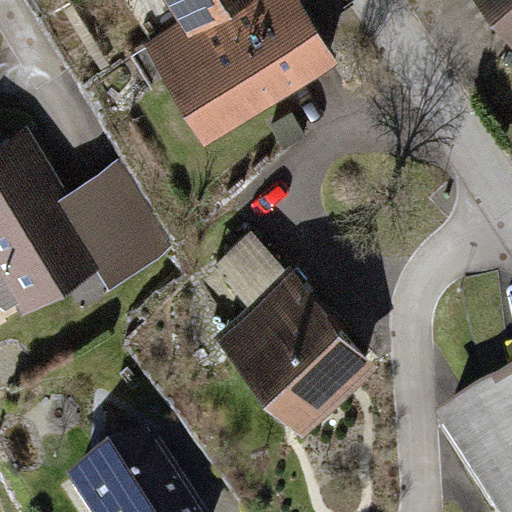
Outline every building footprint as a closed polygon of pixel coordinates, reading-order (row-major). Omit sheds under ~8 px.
[(158,41),(211,127),(330,54),(296,0),(224,0),(197,17),(158,41)] [(186,0),(197,17),(224,0),(186,0)] [(511,0),(486,0),(481,4),(511,44),(511,0)] [(11,126),(0,132),(0,306),(85,259),(49,194),(11,126)] [(49,194),(85,259),(146,226),(111,161),(49,194)] [(229,328),(305,413),(368,357),(291,270),(258,299),(260,301),(229,328)] [(511,401),(466,434),(511,498),(511,401)] [(198,511),(149,437),(76,486),(92,511),(198,511)]
